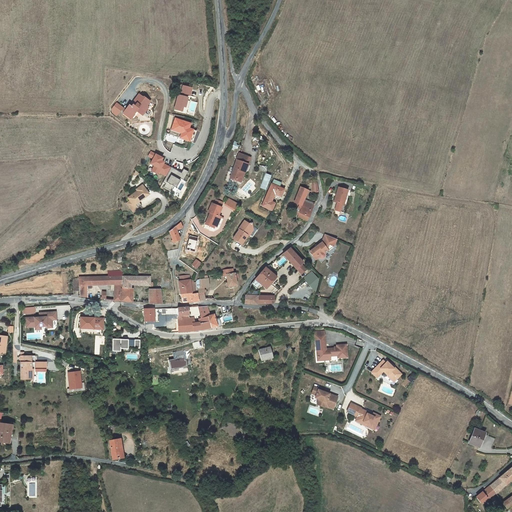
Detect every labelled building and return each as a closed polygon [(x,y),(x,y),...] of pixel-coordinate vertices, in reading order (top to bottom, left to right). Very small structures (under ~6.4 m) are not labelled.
[(136,111),(142,115),(148,107),(147,106),(150,101),(143,96),(143,97),(139,94),(131,104),(133,105),(131,106),(129,105),(125,110),(124,111),(123,113),(131,119),(134,114),(136,111)] [(185,108),(187,97),(176,95),(174,111),(181,112),(182,107),(185,108)] [(121,109),(122,107),(117,103),(112,109),(118,114),(121,109)] [(189,128),(191,123),(174,117),(170,130),(180,134),(178,138),(188,142),(193,129),(189,128)] [(160,161),(162,157),(150,151),(147,156),(151,158),(148,164),(152,166),(150,171),(157,175),(158,173),(165,177),(171,166),(160,161)] [(239,181),(243,172),(244,172),(248,164),(245,163),(247,156),(239,153),(236,160),(237,160),(231,177),(239,181)] [(182,181),(186,171),(182,169),(180,172),(170,167),(161,186),(169,190),(171,186),(174,188),(178,179),(182,181)] [(259,188),(265,190),(271,175),(265,173),(259,188)] [(127,203),(133,212),(138,208),(135,204),(139,202),(149,194),(142,185),(136,189),(138,191),(128,198),(130,201),(127,203)] [(314,206),(303,201),(305,198),(308,190),(300,187),(297,197),(295,202),(300,205),(301,205),(301,206),(302,206),(302,207),(300,213),(301,213),(309,217),(314,206)] [(348,190),(339,187),(334,202),(342,204),(344,199),(345,199),(348,190)] [(224,205),(233,211),(238,204),(228,198),(224,205)] [(205,224),(210,226),(211,224),(215,226),(216,227),(221,217),(218,215),(222,207),(221,207),(223,202),(216,199),(214,204),(212,203),(208,212),(210,213),(209,216),(210,217),(209,219),(208,218),(205,224)] [(249,223),(245,220),(239,229),(233,238),(242,244),(247,236),(247,234),(251,230),(252,230),(253,230),(252,223),(249,223)] [(176,226),(172,229),(169,231),(173,240),(171,240),(172,242),(173,241),(173,242),(180,239),(176,230),(182,227),(180,222),(176,226)] [(324,253),(328,250),(327,249),(328,248),(329,245),(333,247),(337,239),(325,234),(322,242),(310,252),(316,260),(319,257),(321,259),(323,259),(323,258),(324,258),(324,257),(325,255),(324,253)] [(303,263),(290,248),(283,253),(296,269),(296,268),(301,264),(303,263)] [(167,251),(169,258),(176,257),(175,253),(175,249),(167,251)] [(301,264),(296,268),(301,274),(306,270),(301,264)] [(255,279),(252,283),(254,285),(257,288),(260,285),(261,284),(263,286),(266,289),(277,277),(267,269),(269,266),(268,265),(265,267),(255,279)] [(235,274),(235,273),(233,273),(232,269),(221,270),(222,276),(226,275),(227,284),(228,286),(236,285),(235,279),(235,278),(237,278),(238,277),(238,273),(235,274)] [(303,278),(312,289),(321,282),(311,271),(303,278)] [(199,301),(197,293),(204,292),(205,292),(204,287),(209,286),(208,278),(208,275),(204,275),(204,279),(198,279),(196,282),(193,282),(190,283),(190,280),(178,281),(181,299),(180,299),(181,302),(182,301),(182,302),(199,301)] [(108,276),(79,277),(79,278),(80,286),(88,286),(102,285),(115,284),(114,300),(121,301),(121,295),(122,276),(108,276)] [(131,284),(150,286),(150,282),(150,277),(134,276),(123,276),(122,301),(132,302),(132,298),(130,298),(131,291),(131,284)] [(79,278),(71,279),(74,291),(80,290),(80,286),(79,278)] [(88,286),(80,286),(80,290),(80,295),(82,296),(82,293),(88,293),(88,286)] [(161,289),(149,289),(150,301),(149,301),(149,303),(150,303),(161,303),(161,289)] [(206,300),(204,292),(197,293),(199,301),(206,300)] [(259,296),(245,295),(245,299),(245,303),(251,304),(256,304),(262,304),(263,296),(259,296)] [(201,330),(211,328),(217,326),(221,325),(219,318),(215,319),(214,314),(208,316),(205,305),(203,305),(198,306),(201,318),(198,318),(199,324),(194,324),(193,324),(193,323),(184,323),(185,331),(193,331),(201,330)] [(178,308),(178,320),(186,318),(186,317),(189,317),(188,307),(178,308)] [(154,308),(144,308),(145,322),(155,322),(154,308)] [(78,329),(103,330),(103,317),(78,317),(78,329)] [(193,317),(189,317),(186,317),(186,318),(178,320),(178,332),(185,331),(184,323),(193,323),(193,324),(194,324),(193,317)] [(347,357),(346,344),(338,345),(337,346),(337,348),(333,348),(326,348),(325,335),(316,335),(317,351),(318,351),(318,355),(318,356),(323,356),(323,358),(330,357),(330,356),(334,356),(335,354),(337,354),(338,358),(347,357)] [(111,339),(111,351),(119,352),(119,349),(127,349),(127,346),(133,346),(133,348),(139,349),(139,340),(111,339)] [(258,350),(261,361),(273,358),(271,352),(273,352),(272,350),(271,350),(270,347),(258,350)] [(173,359),(169,360),(171,374),(187,372),(185,355),(173,357),(173,359)] [(35,363),(35,356),(21,356),(21,363),(21,380),(31,380),(31,363),(35,363)] [(386,363),(383,360),(371,372),(377,377),(383,371),(387,375),(389,374),(392,378),(394,376),(397,379),(401,374),(395,368),(394,368),(392,366),(387,362),(386,363)] [(80,371),(67,372),(68,389),(81,389),(80,371)] [(338,397),(329,394),(319,390),(319,388),(314,387),(312,393),(316,395),(315,398),(319,399),(322,400),(320,406),(324,407),(325,406),(329,408),(329,407),(333,409),(338,397)] [(362,408),(351,403),(347,411),(357,416),(355,421),(362,424),(363,422),(371,425),(372,421),(377,424),(381,416),(373,413),(373,414),(372,416),(367,413),(368,412),(361,409),(362,408)] [(374,430),(377,424),(372,421),(371,425),(363,422),(362,424),(374,430)] [(0,441),(9,443),(12,425),(0,423),(0,425),(0,441)] [(475,429),(469,443),(479,447),(485,433),(475,429)] [(113,459),(124,458),(123,456),(120,456),(118,446),(122,446),(121,443),(118,444),(117,439),(110,440),(112,453),(113,459)] [(495,491),(496,493),(503,488),(504,484),(509,480),(511,478),(511,477),(511,467),(499,478),(490,486),(495,491)] [(482,492),(476,497),(481,503),(487,498),(487,497),(495,491),(490,486),(482,492)] [(511,505),(508,500),(503,503),(507,508),(511,505)]
